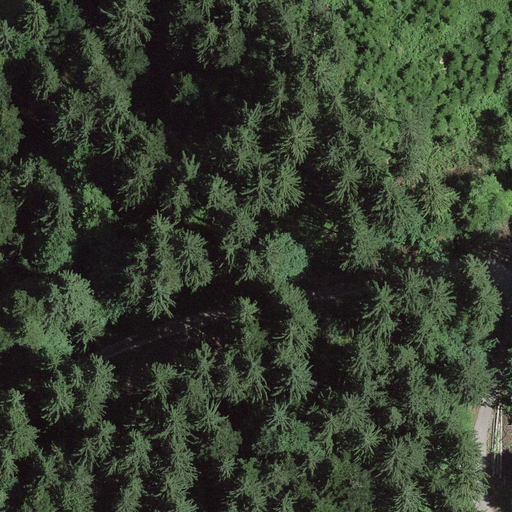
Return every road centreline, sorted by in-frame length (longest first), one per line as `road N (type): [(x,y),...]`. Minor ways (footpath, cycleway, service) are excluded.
road 1 (unclassified): [(511,290),(497,269),(477,260),(226,309),(145,332),(40,378),(0,408)]
road 2 (unclassified): [(490,511),(487,426),(511,325)]
